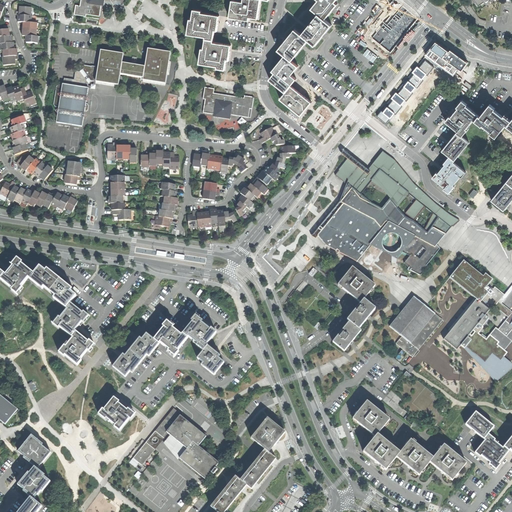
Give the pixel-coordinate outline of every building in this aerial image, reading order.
[(74,14),(86,16),(86,14),(100,16),(102,5),(104,5),(104,0),(81,0),(80,5),(76,5),(74,14)] [(243,19),(249,20),(250,18),(258,19),(260,5),(260,0),(243,0),(243,2),(232,0),(229,17),(243,19)] [(312,8),(318,14),(325,19),(331,12),(333,9),(338,4),(335,2),(336,0),(318,0),(318,1),(312,8)] [(31,16),(32,8),(20,7),(20,10),(20,12),(17,12),(16,15),(18,15),(31,16)] [(205,37),(205,38),(213,40),(215,30),(217,30),(218,24),(219,20),(218,20),(219,15),(201,12),(201,10),(193,9),(192,19),(189,18),(188,29),(187,34),(205,37)] [(306,29),(302,35),(308,40),(315,46),(322,37),(324,35),(326,32),(332,25),(325,19),(318,14),(308,26),(307,27),(306,29)] [(24,23),(24,25),(23,34),(23,36),(26,36),(36,37),(37,30),(37,23),(31,23),(24,23)] [(278,50),(285,55),(292,61),(302,48),(303,46),(304,45),(308,40),(302,35),(295,29),(286,40),(278,50)] [(216,68),(225,69),(226,60),(228,60),(229,52),(231,45),(213,42),(213,40),(205,38),(203,48),(201,48),(199,58),(199,63),(217,66),(216,68)] [(16,49),(12,49),(2,50),(3,57),(16,55),(15,51),(15,49),(16,49)] [(122,63),(120,74),(143,78),(143,80),(166,84),(169,66),(171,53),(148,49),(145,67),(122,63)] [(120,74),(122,63),(124,54),(101,50),(97,73),(96,82),(108,84),(119,85),(120,74)] [(14,61),(14,59),(17,59),(16,56),(17,56),(17,55),(16,55),(3,57),(2,57),(3,66),(14,64),(14,62),(14,61)] [(269,79),(285,92),(291,85),(296,79),(292,75),(293,72),(294,71),(298,66),(292,61),(285,55),(278,63),(277,65),(272,71),(275,73),(269,79)] [(63,84),(87,88),(87,86),(88,86),(88,83),(91,81),(94,82),(95,73),(96,67),(92,66),(84,65),(83,69),(80,72),(76,71),(74,80),(64,78),(63,84)] [(87,88),(63,84),(62,85),(59,85),(57,86),(54,105),(55,107),(59,108),(59,109),(58,109),(58,110),(59,110),(58,113),(57,113),(57,114),(58,114),(56,122),(82,127),(84,118),(84,117),(84,114),(85,114),(84,113),(85,111),(86,112),(88,110),(89,106),(88,104),(86,103),(86,101),(87,102),(87,101),(86,101),(87,97),(88,97),(87,97),(88,88),(87,88)] [(4,85),(1,86),(0,86),(0,94),(1,96),(2,100),(9,97),(5,88),(4,85)] [(16,98),(17,100),(23,97),(20,88),(18,85),(16,86),(12,87),(16,98)] [(294,111),(301,116),(310,105),(311,103),(312,102),(299,92),(291,85),(285,92),(280,99),(282,101),(286,104),(293,109),(295,110),(294,111)] [(12,86),(9,87),(5,88),(9,97),(10,101),(16,98),(12,87),(12,86)] [(31,90),(29,91),(26,92),(24,87),(20,88),(23,97),(26,105),(35,101),(31,90)] [(214,117),(230,119),(231,115),(251,118),(254,98),(244,96),(244,98),(229,96),(214,93),(215,89),(205,87),(203,99),(205,100),(203,113),(214,115),(214,117)] [(473,120),(475,121),(479,116),(466,106),(468,104),(462,100),(457,107),(458,108),(457,110),(455,112),(451,117),(449,116),(445,121),(458,131),(457,132),(462,136),(467,130),(466,129),(473,120)] [(506,125),(507,126),(511,121),(504,115),(503,117),(498,113),(494,110),(495,108),(490,104),(483,113),(480,117),(479,116),(475,121),(482,126),(483,125),(491,132),(490,133),(496,138),(506,125)] [(13,124),(14,126),(23,122),(26,121),(24,115),(12,119),(13,119),(14,122),(13,123),(13,124)] [(12,131),(13,133),(24,129),(25,129),(23,122),(14,126),(11,127),(12,131)] [(262,143),(271,139),(276,136),(272,127),(261,133),(262,135),(263,138),(260,140),(262,143)] [(16,139),(25,136),(26,136),(24,129),(13,133),(16,139)] [(469,142),(462,136),(457,132),(449,142),(448,143),(447,145),(442,151),(449,156),(455,161),(461,153),(469,142)] [(276,146),(281,145),(284,145),(284,141),(280,141),(277,135),(276,136),(271,139),(272,141),(273,142),(275,141),(276,143),(276,146)] [(14,144),(15,147),(26,143),(28,142),(25,136),(16,139),(14,140),(15,142),(16,143),(14,144)] [(15,152),(15,154),(28,149),(26,143),(15,147),(13,147),(14,149),(15,152)] [(106,161),(115,161),(115,149),(115,145),(113,145),(111,145),(111,148),(106,148),(106,161)] [(122,161),(122,163),(125,163),(128,163),(128,152),(129,149),(127,149),(125,149),(125,148),(121,148),(118,148),(118,149),(115,149),(115,161),(121,161),(122,161)] [(335,175),(346,184),(344,193),(340,202),(331,213),(318,228),(312,236),(316,239),(318,236),(325,244),(326,245),(325,245),(326,246),(326,245),(336,250),(336,251),(337,249),(339,251),(338,252),(339,252),(357,262),(356,262),(357,262),(367,249),(370,245),(396,259),(402,252),(410,256),(404,263),(405,263),(408,268),(409,267),(411,269),(410,270),(410,271),(411,270),(420,276),(428,267),(426,265),(439,249),(436,245),(444,236),(450,228),(452,226),(453,227),(456,224),(460,221),(450,215),(443,210),(441,209),(442,208),(428,198),(429,198),(425,195),(414,184),(409,177),(403,171),(395,161),(393,159),(392,157),(390,156),(390,157),(383,152),(375,162),(372,165),(373,165),(368,171),(350,156),(344,151),(341,154),(347,159),(335,175)] [(201,167),(201,165),(203,152),(199,152),(199,155),(197,155),(194,154),(192,166),(201,167)] [(201,165),(208,166),(209,155),(210,153),(209,153),(205,153),(203,152),(201,165)] [(149,167),(149,166),(150,153),(147,153),(146,153),(146,156),(141,156),(141,167),(149,167)] [(170,169),(179,169),(179,157),(174,157),(174,153),(172,153),(170,153),(170,166),(170,168),(170,169)] [(278,158),(276,164),(284,166),(285,165),(284,164),(286,158),(289,158),(289,154),(289,153),(283,154),(282,154),(280,154),(281,156),(281,157),(280,159),(278,158)] [(207,169),(214,169),(216,156),(212,156),(209,155),(208,166),(207,169)] [(23,169),(26,171),(27,170),(34,161),(29,156),(26,160),(21,167),(23,169)] [(214,169),(221,170),(222,159),(223,157),(219,157),(216,156),(214,169)] [(231,167),(235,168),(241,158),(238,156),(236,159),(233,159),(229,158),(229,160),(228,167),(231,168),(231,167)] [(454,162),(455,161),(449,156),(444,163),(445,164),(443,167),(442,168),(442,169),(440,170),(438,173),(437,172),(432,177),(440,183),(441,184),(445,187),(444,189),(449,193),(455,186),(453,185),(460,176),(462,177),(466,172),(454,162)] [(16,163),(21,167),(26,160),(22,157),(16,163)] [(237,171),(241,173),(247,169),(244,165),(243,163),(245,160),(241,158),(235,168),(236,168),(238,170),(237,171)] [(27,170),(32,174),(33,173),(42,163),(36,159),(35,160),(34,161),(27,170)] [(227,173),(228,167),(229,160),(225,159),(222,159),(221,170),(221,172),(227,173)] [(67,174),(78,176),(79,173),(80,173),(81,173),(82,166),(81,166),(81,163),(68,161),(68,164),(68,167),(67,174)] [(36,175),(38,177),(39,176),(48,166),(43,162),(42,163),(33,173),(36,175)] [(273,165),(270,168),(276,173),(280,168),(284,169),(284,166),(276,164),(276,165),(275,166),(273,165)] [(44,180),(45,181),(53,171),(48,166),(39,176),(42,178),(43,177),(44,178),(45,179),(44,180)] [(266,169),(264,172),(272,179),(274,180),(279,175),(276,173),(270,168),(268,167),(266,169)] [(258,173),(255,176),(267,185),(272,179),(264,172),(263,171),(262,173),(260,175),(258,173)] [(76,180),(76,179),(80,180),(80,176),(79,176),(78,176),(67,174),(65,174),(64,183),(76,184),(76,180)] [(256,184),(254,187),(261,193),(263,194),(267,189),(256,180),(257,181),(256,182),(255,183),(256,184)] [(0,193),(8,198),(14,188),(16,184),(12,182),(10,187),(8,186),(9,184),(6,182),(0,193)] [(204,182),(203,191),(217,193),(218,189),(215,189),(215,187),(216,184),(204,182)] [(491,200),(504,210),(511,200),(511,186),(506,182),(491,200)] [(160,190),(161,190),(173,192),(174,189),(172,188),(173,187),(173,185),(160,183),(159,189),(160,190)] [(246,188),(245,189),(254,196),(255,197),(257,198),(261,193),(254,187),(251,185),(249,187),(248,186),(246,188)] [(8,198),(14,201),(15,200),(20,190),(17,188),(17,189),(15,189),(14,188),(8,198)] [(15,200),(21,203),(21,202),(27,192),(24,190),(23,191),(20,190),(21,188),(20,190),(15,200)] [(241,193),(243,195),(250,201),(254,196),(245,189),(243,191),(242,191),(242,192),(241,193)] [(469,195),(473,198),(478,193),(474,189),(469,195)] [(21,202),(27,205),(28,203),(34,193),(30,191),(28,190),(27,192),(21,202)] [(161,197),(164,197),(173,198),(173,195),(175,195),(175,194),(175,192),(173,192),(161,190),(160,196),(161,197)] [(202,199),(213,201),(213,198),(214,196),(217,196),(217,193),(203,191),(202,199)] [(28,203),(34,207),(36,204),(40,196),(38,195),(37,195),(38,193),(35,192),(34,193),(28,203)] [(36,204),(42,207),(43,205),(47,197),(46,196),(44,195),(45,194),(42,192),(40,196),(36,204)] [(56,196),(51,205),(57,208),(58,207),(63,198),(61,197),(60,196),(60,195),(57,193),(56,196)] [(51,205),(56,196),(53,195),(52,195),(50,194),(49,194),(47,197),(43,205),(49,209),(51,205)] [(65,208),(69,200),(66,198),(67,197),(64,195),(63,198),(58,207),(63,210),(65,208)] [(65,208),(72,212),(78,202),(76,200),(74,199),(75,197),(72,195),(69,200),(65,208)] [(238,201),(240,202),(246,207),(249,209),(253,204),(251,202),(250,201),(243,195),(241,198),(238,201)] [(164,197),(163,204),(175,206),(176,206),(176,203),(175,202),(175,201),(175,199),(173,198),(164,197)] [(236,209),(240,217),(243,215),(242,212),(246,207),(240,202),(238,205),(239,207),(239,208),(238,209),(236,209)] [(162,204),(161,211),(171,212),(174,213),(172,212),(173,209),(175,209),(175,208),(175,206),(163,204),(162,204)] [(129,210),(125,210),(124,210),(111,210),(111,213),(111,215),(117,215),(117,217),(117,220),(129,220),(129,210)] [(159,210),(158,217),(171,219),(172,217),(172,216),(170,216),(171,212),(161,211),(160,210),(159,210)] [(210,211),(210,212),(212,224),(218,223),(217,212),(214,212),(214,210),(212,211),(210,211)] [(217,210),(217,212),(218,223),(218,225),(219,225),(225,224),(225,220),(224,213),(224,212),(224,211),(220,211),(217,212),(217,210)] [(188,216),(189,228),(198,227),(198,228),(199,228),(198,227),(197,214),(197,211),(193,212),(193,215),(190,215),(188,216)] [(206,213),(204,213),(205,226),(212,226),(212,224),(210,212),(206,213)] [(200,214),(197,214),(198,227),(205,226),(204,213),(200,214)] [(227,213),(224,213),(225,220),(232,220),(233,223),(237,221),(233,213),(230,215),(229,215),(228,213),(227,213)] [(154,225),(168,228),(169,224),(169,222),(171,223),(171,219),(172,219),(171,219),(158,217),(157,217),(155,216),(154,225)] [(29,278),(30,279),(35,273),(22,264),(24,262),(18,258),(12,265),(14,266),(11,270),(7,275),(5,274),(1,279),(13,289),(12,290),(17,295),(23,288),(22,286),(28,279),(29,278)] [(450,278),(477,299),(478,301),(490,287),(488,285),(493,280),(488,276),(485,274),(483,276),(464,260),(450,278)] [(45,287),(50,292),(61,279),(53,273),(48,269),(46,271),(41,266),(35,273),(30,279),(43,289),(45,287)] [(333,342),(344,351),(349,345),(352,342),(353,340),(361,331),(359,329),(367,319),(368,317),(369,316),(375,309),(364,299),(375,286),(364,277),(361,274),(352,267),(338,285),(349,294),(361,303),(347,320),(349,322),(333,342)] [(54,298),(67,309),(71,303),(77,296),(72,291),(73,289),(67,285),(61,279),(50,292),(56,296),(54,298)] [(511,285),(505,295),(499,301),(502,303),(511,290),(511,285)] [(450,332),(444,340),(457,350),(461,345),(464,348),(465,348),(466,347),(472,340),(468,337),(479,323),(482,326),(489,318),(485,315),(490,310),(494,305),(495,306),(499,301),(505,295),(495,287),(493,289),(490,287),(478,301),(477,299),(450,332)] [(401,336),(402,336),(396,344),(402,348),(412,357),(418,350),(417,348),(441,319),(435,314),(433,312),(430,310),(428,308),(425,306),(423,304),(420,302),(421,302),(419,300),(418,300),(416,298),(414,296),(413,297),(414,298),(410,302),(410,303),(407,307),(406,307),(403,312),(402,312),(399,317),(398,316),(398,317),(395,322),(394,321),(394,322),(391,327),(390,326),(389,326),(391,328),(394,330),(396,332),(399,334),(401,336)] [(499,301),(495,306),(509,317),(511,312),(511,311),(502,303),(499,301)] [(70,335),(72,337),(77,332),(75,331),(80,325),(83,322),(84,323),(90,316),(85,312),(83,313),(71,303),(67,309),(68,309),(67,310),(61,318),(59,317),(54,324),(59,328),(60,327),(70,335)] [(511,312),(509,317),(498,330),(496,327),(490,335),(499,342),(497,344),(505,350),(511,341),(511,312)] [(193,321),(183,335),(188,339),(189,337),(191,339),(198,344),(197,345),(204,351),(208,345),(207,344),(216,332),(212,328),(210,329),(206,325),(202,322),(203,321),(196,315),(192,320),(193,321)] [(164,327),(155,340),(159,343),(160,342),(170,349),(169,351),(175,356),(179,351),(178,350),(188,339),(183,335),(182,336),(176,332),(173,329),(174,327),(167,321),(163,326),(164,327)] [(508,352),(505,350),(497,344),(499,342),(490,335),(487,338),(482,334),(480,336),(477,334),(483,327),(482,326),(479,323),(468,337),(472,340),(466,347),(485,363),(484,365),(486,367),(486,368),(491,372),(496,366),(498,362),(495,360),(497,358),(501,361),(504,357),(508,352)] [(65,355),(78,365),(82,360),(81,359),(85,355),(88,350),(89,351),(95,344),(90,341),(89,342),(77,332),(72,337),(73,338),(67,346),(65,345),(59,352),(64,357),(65,355)] [(457,351),(461,345),(457,350),(444,340),(450,332),(443,340),(457,351)] [(137,342),(131,350),(143,360),(147,354),(150,356),(159,343),(155,340),(147,334),(143,339),(141,338),(137,342)] [(217,352),(208,345),(204,351),(198,358),(203,363),(202,365),(214,375),(224,362),(219,358),(221,356),(217,352)] [(511,363),(504,357),(501,361),(497,358),(495,360),(498,362),(496,366),(491,372),(486,368),(486,367),(484,365),(485,363),(466,347),(465,348),(464,348),(492,378),(494,380),(495,380),(496,381),(497,381),(497,380),(498,380),(509,372),(511,370),(511,369),(511,368),(511,364),(511,363)] [(113,367),(126,376),(131,371),(133,372),(143,360),(131,350),(126,356),(124,354),(119,360),(113,367)] [(0,417),(3,420),(6,417),(9,420),(19,410),(14,406),(13,407),(0,396),(0,417)] [(115,427),(120,431),(130,419),(131,420),(136,414),(129,409),(128,410),(123,406),(119,403),(120,402),(114,397),(104,410),(99,414),(106,419),(107,418),(116,425),(115,427)] [(368,431),(375,437),(378,434),(390,419),(375,407),(367,401),(353,419),(361,426),(364,428),(368,431)] [(179,458),(206,479),(211,473),(214,475),(216,472),(217,470),(215,468),(219,463),(199,446),(203,440),(207,436),(181,415),(181,414),(174,408),(160,425),(155,431),(163,437),(167,432),(168,433),(177,440),(176,441),(175,443),(185,451),(179,458)] [(479,435),(484,439),(488,434),(494,427),(491,424),(476,412),(465,424),(474,431),(479,435)] [(182,413),(181,414),(181,415),(207,436),(208,434),(182,413)] [(258,443),(265,449),(268,451),(273,445),(274,446),(279,440),(284,433),(278,428),(279,427),(269,419),(262,428),(261,427),(253,437),(259,442),(258,443)] [(155,449),(168,433),(167,432),(163,437),(155,431),(146,442),(155,449)] [(388,468),(397,457),(400,452),(388,443),(378,434),(375,437),(363,452),(374,461),(386,470),(388,468)] [(499,463),(509,451),(504,447),(503,448),(494,441),(495,440),(488,434),(484,439),(485,440),(481,445),(478,448),(475,453),(480,457),(481,456),(485,459),(490,463),(489,464),(496,470),(500,464),(499,463)] [(27,460),(35,467),(37,468),(42,461),(43,462),(51,453),(42,445),(43,444),(33,436),(28,442),(27,441),(18,451),(25,456),(24,458),(27,460)] [(205,481),(206,479),(179,458),(185,451),(175,443),(176,441),(170,437),(167,443),(179,459),(178,459),(205,481)] [(419,475),(430,462),(433,458),(423,449),(411,439),(400,452),(397,457),(404,463),(408,466),(410,468),(419,475)] [(143,465),(155,449),(146,442),(143,446),(139,451),(134,458),(143,465)] [(444,474),(452,480),(467,463),(444,445),(433,458),(430,462),(431,463),(436,468),(441,471),(444,474)] [(265,449),(241,480),(247,485),(252,489),(256,483),(257,482),(270,465),(272,463),(276,458),(272,454),(268,451),(265,449)] [(24,491),(31,497),(34,499),(41,490),(42,491),(50,481),(44,476),(45,475),(37,468),(35,467),(30,473),(29,472),(25,477),(18,485),(25,490),(24,491)] [(211,506),(218,511),(224,511),(227,509),(229,507),(241,493),(242,491),(244,488),(247,485),(241,480),(236,476),(211,506)] [(37,511),(42,506),(34,499),(31,497),(25,505),(19,511),(37,511)]
